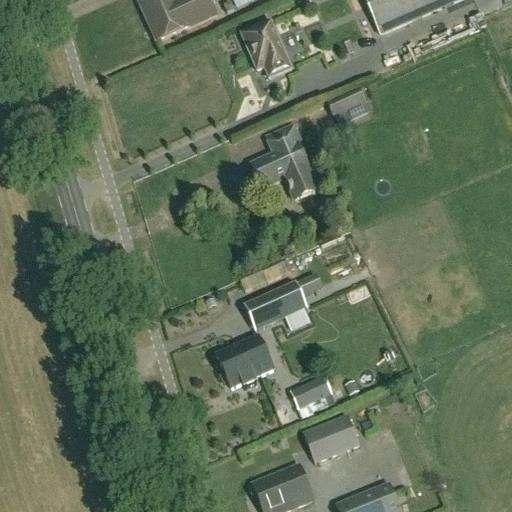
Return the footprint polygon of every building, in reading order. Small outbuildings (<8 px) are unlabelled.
[(184,0),(171,6),(163,3),(162,0),(137,0),(157,44),(216,17),(208,0),(184,0)] [(363,0),(380,37),(464,0),(363,0)] [(291,72),(271,24),(241,37),(257,73),(264,70),(269,81),(291,72)] [(335,118),(363,106),(357,93),(329,105),(335,118)] [(316,193),(297,149),(302,147),(294,128),(267,140),(275,159),(253,168),(263,190),(285,180),(294,202),(316,193)] [(340,274),(362,265),(356,251),(334,260),(340,274)] [(308,312),(296,285),(269,298),(281,324),(308,312)] [(232,392),(273,373),(257,339),(216,357),(232,392)] [(331,399),(323,379),(290,393),(297,414),(331,399)] [(354,383),(345,387),(350,397),(359,393),(354,383)] [(315,466),(359,449),(347,419),(303,437),(315,466)] [(262,511),(292,511),(313,504),(299,468),(252,486),(262,511)] [(337,511),(398,511),(389,488),(336,508),(337,511)]
